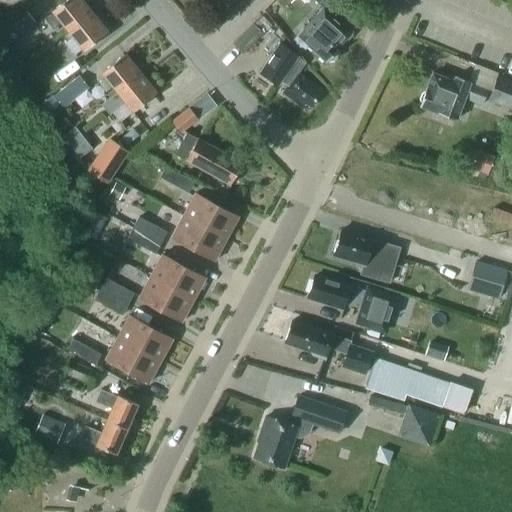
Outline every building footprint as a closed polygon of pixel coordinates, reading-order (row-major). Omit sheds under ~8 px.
[(61,22),(68,31),(90,13),(80,0),(65,0),(52,11),(53,12),(45,19),(53,29),(61,22)] [(337,48),(351,32),(346,26),(355,15),(338,0),(321,0),(319,4),(323,8),(295,39),(297,40),(297,44),(300,46),(303,46),(305,47),(307,45),(326,62),(328,59),(334,59),(336,57),(336,50),(338,48),(337,48)] [(0,32),(0,35),(7,44),(35,22),(27,11),(0,32)] [(90,13),(68,31),(72,36),(65,42),(74,53),(81,48),(84,51),(106,32),(90,13)] [(234,43),(242,52),(271,25),(262,16),(234,43)] [(288,85),(282,93),(303,107),(306,103),(311,107),(323,90),(299,73),(306,62),(297,56),(298,55),(279,41),(259,70),(278,84),(281,80),(288,85)] [(111,85),(117,92),(139,74),(124,54),(101,72),(106,78),(99,83),(105,91),(111,85)] [(470,82),(455,76),(453,81),(432,73),(419,105),(456,120),(464,98),(482,105),(488,89),(470,82)] [(155,94),(139,74),(117,92),(102,104),(109,113),(124,101),(133,112),(155,94)] [(53,95),(64,107),(88,87),(78,75),(53,95)] [(487,100),(511,110),(511,81),(496,76),(487,100)] [(47,114),(59,104),(51,95),(39,104),(47,114)] [(170,121),(179,133),(198,118),(188,106),(170,121)] [(63,132),(71,125),(64,117),(56,123),(63,132)] [(79,155),(92,145),(75,124),(62,135),(79,155)] [(185,160),(230,185),(233,178),(236,180),(241,171),(238,169),(242,163),(197,138),(197,139),(187,133),(175,154),(186,160),(185,160)] [(127,152),(109,140),(89,170),(108,182),(127,152)] [(472,145),(465,165),(487,172),(494,153),(472,145)] [(167,181),(172,170),(165,167),(160,177),(167,181)] [(115,181),(109,193),(116,197),(123,185),(115,181)] [(195,193),(183,215),(226,238),(238,216),(195,193)] [(85,233),(95,238),(106,218),(95,212),(85,233)] [(226,238),(183,215),(171,237),(214,261),(226,238)] [(140,231),(146,220),(139,217),(133,227),(140,231)] [(140,231),(133,227),(127,238),(134,242),(140,231)] [(341,229),(333,254),(351,259),(352,262),(363,265),(361,273),(389,282),(396,256),(389,254),(391,246),(399,249),(399,247),(372,239),(341,229)] [(162,254),(150,276),(193,300),(205,278),(162,254)] [(466,289),(498,298),(506,269),(474,260),(466,289)] [(193,300),(150,276),(138,298),(181,322),(193,300)] [(328,281),(313,276),(307,295),(330,302),(329,304),(343,309),(344,303),(360,308),(355,322),(385,332),(397,296),(367,286),(365,290),(350,286),(350,285),(329,279),(328,281)] [(100,288),(107,292),(113,281),(106,278),(100,288)] [(107,292),(100,288),(94,299),(101,303),(107,292)] [(62,311),(55,325),(68,333),(76,319),(62,311)] [(129,315),(117,337),(160,361),(172,339),(129,315)] [(362,372),(369,350),(347,342),(348,340),(333,334),(292,320),(284,342),(310,351),(313,354),(324,358),(328,347),(343,352),(339,364),(362,372)] [(160,361),(117,337),(105,359),(148,383),(160,361)] [(80,342),(73,338),(67,349),(74,353),(80,342)] [(428,342),(424,353),(444,360),(448,349),(428,342)] [(414,370),(375,356),(369,374),(365,386),(403,400),(405,393),(406,394),(414,370)] [(69,359),(63,373),(90,384),(95,370),(69,359)] [(406,394),(440,406),(449,382),(414,370),(406,394)] [(112,408),(106,420),(126,429),(137,403),(117,395),(117,396),(101,389),(95,401),(112,408)] [(263,430),(253,457),(284,468),(295,435),(300,437),(308,433),(312,423),(315,424),(317,421),(340,429),(345,412),(298,395),(291,416),(296,418),(294,425),(266,416),(261,429),(263,430)] [(404,414),(407,406),(370,396),(368,404),(404,414)] [(42,414),(34,434),(56,443),(65,423),(42,414)] [(126,429),(106,420),(101,432),(85,425),(80,437),(96,444),(96,446),(116,454),(126,429)] [(388,465),(392,452),(379,448),(375,460),(388,465)]
